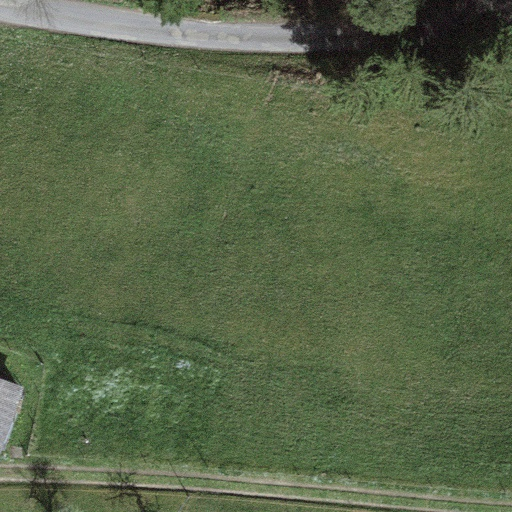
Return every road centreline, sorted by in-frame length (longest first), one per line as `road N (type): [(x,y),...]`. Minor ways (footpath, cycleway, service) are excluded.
road 1 (track): [(0,470),(263,481),(511,504)]
road 2 (unclassified): [(489,0),(392,25),(208,28),(10,0)]
